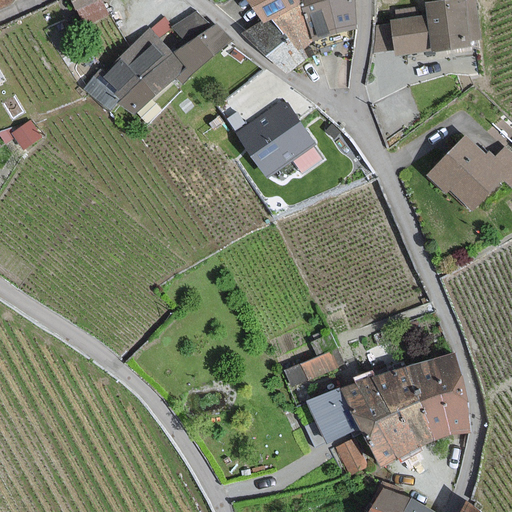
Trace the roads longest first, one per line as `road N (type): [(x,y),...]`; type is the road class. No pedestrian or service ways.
road 1 (unclassified): [(351,119),(383,167),(472,391),(475,434),(454,511)]
road 2 (unclassified): [(222,511),(147,393),(0,286)]
road 3 (unclassified): [(197,0),(262,58),(351,119)]
road 4 (residential): [(351,119),(363,0)]
